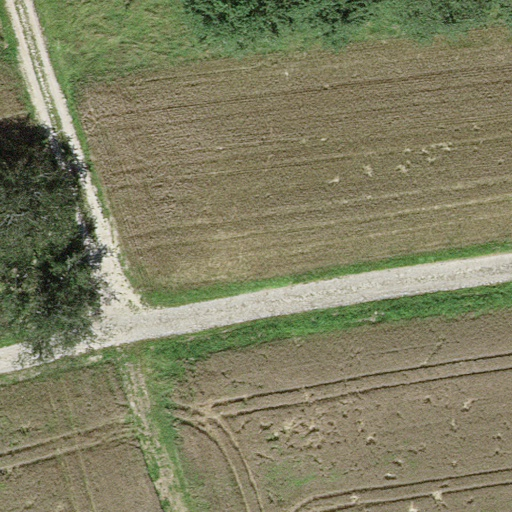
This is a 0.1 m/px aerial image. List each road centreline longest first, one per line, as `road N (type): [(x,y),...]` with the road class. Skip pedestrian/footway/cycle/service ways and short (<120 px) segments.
road 1 (track): [(511,272),(134,330),(0,365)]
road 2 (track): [(134,330),(24,0)]
